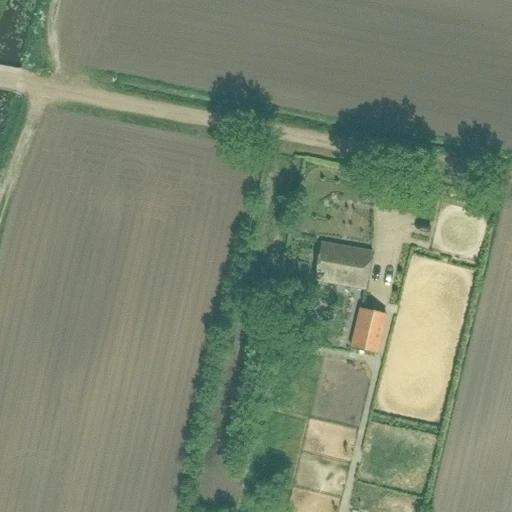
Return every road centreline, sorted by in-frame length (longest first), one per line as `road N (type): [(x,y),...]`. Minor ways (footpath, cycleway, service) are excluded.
road 1 (unclassified): [(361,145),(0,79)]
road 2 (track): [(511,175),(361,145)]
